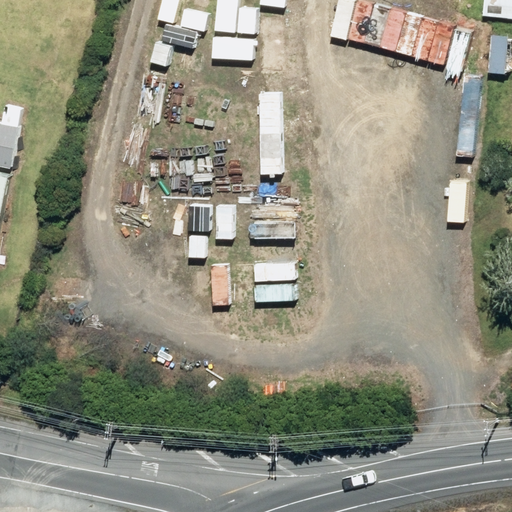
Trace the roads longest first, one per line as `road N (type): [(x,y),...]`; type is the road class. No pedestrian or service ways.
road 1 (tertiary): [(511,459),(342,489),(267,511)]
road 2 (unclassified): [(228,511),(179,486),(0,453)]
